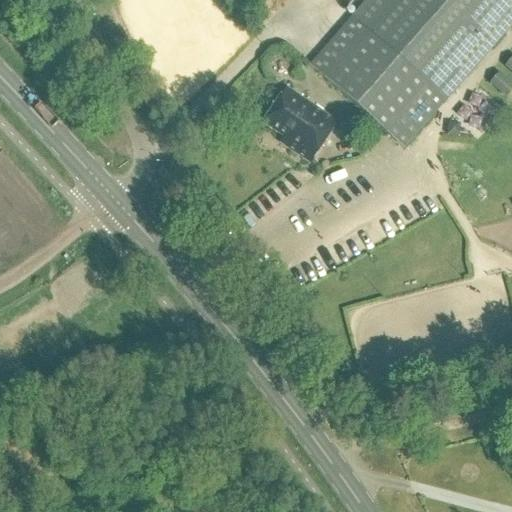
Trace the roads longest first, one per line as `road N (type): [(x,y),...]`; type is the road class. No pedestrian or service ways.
road 1 (primary): [(362,511),(272,387),(110,197)]
road 2 (residential): [(110,197),(145,166),(77,0)]
road 3 (primary): [(110,197),(0,77)]
road 4 (unclassified): [(0,286),(110,197)]
